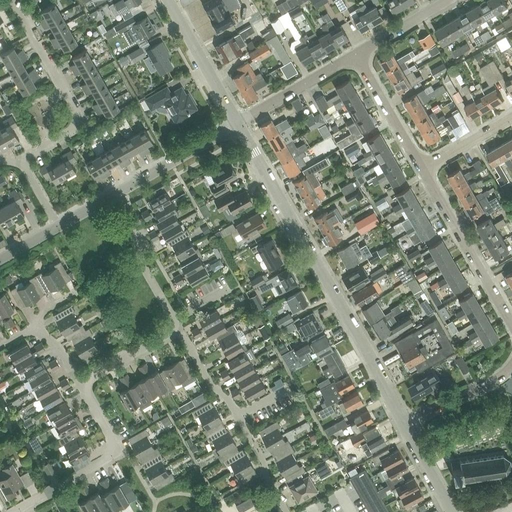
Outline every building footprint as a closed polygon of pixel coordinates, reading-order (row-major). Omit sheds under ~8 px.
[(142,1),(141,0),(119,0),(108,6),(114,17),(121,13),(125,20),(133,15),(129,8),(142,1)] [(217,32),(235,22),(229,11),(239,5),(236,0),(211,0),(203,5),(204,6),(204,9),(205,10),(207,12),(208,13),(209,13),(213,19),(211,20),(213,24),(213,27),(215,30),(217,32)] [(286,0),(281,3),(286,12),(291,9),(286,0)] [(291,0),(286,0),(291,9),(296,7),(291,0)] [(311,0),(316,8),(329,1),(328,0),(311,0)] [(341,0),(334,0),(341,12),(346,8),(341,0)] [(384,0),(392,13),(403,7),(399,0),(384,0)] [(496,13),(488,0),(487,0),(478,6),(486,20),(489,25),(493,22),(490,17),(496,13)] [(488,0),(496,13),(498,16),(502,14),(501,11),(507,7),(503,0),(488,0)] [(0,22),(2,21),(4,23),(10,20),(0,2),(0,22)] [(38,20),(41,24),(60,14),(54,3),(41,11),(44,16),(38,20)] [(281,3),(276,6),(281,15),(286,12),(281,3)] [(360,6),(360,7),(371,26),(382,19),(375,6),(367,11),(364,4),(360,6)] [(302,12),(299,5),(288,11),(292,18),(302,12)] [(486,20),(478,6),(467,12),(475,26),(478,31),(483,28),(479,23),(486,20)] [(371,26),(360,7),(349,13),(360,32),(361,31),(362,33),(367,30),(366,28),(371,26)] [(95,11),(89,14),(93,20),(96,18),(97,14),(95,11)] [(248,21),(261,16),(259,12),(246,17),(248,21)] [(287,12),(282,15),(288,27),(289,28),(294,25),(287,12)] [(475,26),(467,12),(456,19),(464,32),(467,37),(471,34),(469,29),(475,26)] [(49,25),(52,31),(65,23),(60,14),(41,24),(43,29),(49,25)] [(147,17),(136,24),(132,17),(115,27),(119,33),(128,28),(136,42),(155,31),(155,30),(156,29),(156,28),(155,25),(153,24),(152,25),(147,17)] [(263,19),(253,25),(259,36),(261,35),(272,28),(269,22),(266,18),(263,19)] [(279,18),(271,22),(277,33),(285,29),(279,18)] [(511,20),(511,18),(503,23),(506,28),(511,24),(511,20)] [(453,38),(454,38),(455,40),(460,38),(458,36),(464,32),(456,19),(445,25),(453,38)] [(336,28),(331,20),(324,24),(337,45),(348,39),(340,25),(336,28)] [(71,33),(65,23),(52,31),(55,36),(50,39),(52,44),(71,33)] [(506,28),(503,23),(495,27),(498,33),(506,28)] [(325,52),(337,45),(324,24),(321,26),(325,34),(317,39),(325,52)] [(239,34),(238,34),(215,47),(223,61),(241,51),(239,48),(245,45),(241,39),(254,32),(250,25),(237,33),(238,33),(239,34)] [(445,25),(435,31),(444,47),(449,44),(447,42),(453,38),(445,25)] [(112,28),(103,33),(107,39),(116,34),(112,28)] [(481,36),(484,41),(491,37),(488,31),(481,36)] [(76,43),(71,33),(52,44),(54,48),(60,45),(64,50),(76,43)] [(305,35),(302,37),(314,58),(318,56),(319,57),(321,57),(324,55),(325,54),(324,52),(325,52),(317,39),(314,33),(307,38),(305,35)] [(429,34),(419,40),(425,50),(435,44),(429,34)] [(484,41),(481,36),(474,40),(477,45),(484,41)] [(295,51),(303,65),(314,58),(302,37),(298,39),(300,41),(294,45),(294,47),(296,51),(295,51)] [(168,54),(162,43),(147,51),(161,75),(173,68),(166,55),(168,54)] [(266,43),(248,53),(253,62),(271,52),(266,43)] [(459,48),(462,54),(470,49),(466,44),(459,48)] [(435,46),(428,50),(432,57),(439,52),(435,46)] [(0,54),(5,64),(24,54),(22,49),(16,53),(13,47),(0,54)] [(141,47),(129,54),(133,62),(145,56),(146,55),(145,53),(141,47)] [(462,54),(459,48),(452,52),(455,58),(462,54)] [(69,66),(72,70),(90,59),(85,50),(72,57),(75,63),(69,66)] [(385,68),(387,72),(405,61),(412,57),(409,52),(397,60),(393,54),(385,59),(384,57),(378,60),(383,69),(385,68)] [(481,52),(474,55),(477,61),(484,57),(481,52)] [(11,74),(24,67),(21,61),(27,58),(24,54),(5,64),(11,74)] [(126,56),(120,60),(122,65),(128,61),(126,56)] [(96,69),(90,59),(72,70),(74,75),(80,72),(83,77),(96,69)] [(411,72),(417,69),(415,65),(409,68),(405,61),(387,72),(393,82),(411,72)] [(494,61),(489,64),(498,81),(504,78),(494,61)] [(240,90),(262,78),(259,73),(255,76),(247,62),(237,68),(240,73),(233,77),(240,90)] [(435,78),(445,72),(447,68),(444,64),(431,71),(435,78)] [(494,84),(498,81),(489,64),(480,69),(489,86),(483,89),(493,107),(504,101),(494,84)] [(27,72),(24,67),(11,74),(16,84),(35,73),(33,69),(27,72)] [(102,79),(96,69),(83,77),(86,82),(80,86),(83,90),(102,79)] [(415,79),(411,72),(393,82),(391,84),(395,91),(397,89),(399,93),(423,79),(421,75),(415,79)] [(35,73),(16,84),(22,94),(35,87),(32,81),(38,78),(35,73)] [(262,78),(240,90),(247,102),(257,97),(254,91),(265,84),(262,78)] [(107,89),(102,79),(83,90),(85,94),(91,91),(94,96),(107,89)] [(321,112),(333,104),(355,92),(349,80),(335,88),(339,94),(326,102),(322,96),(315,100),(321,112)] [(450,80),(446,83),(449,89),(454,87),(450,80)] [(493,107),(483,89),(480,83),(476,86),(477,89),(471,93),(475,100),(482,113),(493,107)] [(410,112),(423,105),(447,91),(443,85),(427,94),(425,90),(417,94),(404,101),(405,102),(404,103),(404,104),(406,108),(407,108),(408,108),(410,112)] [(482,113),(475,100),(471,93),(466,85),(461,88),(470,103),(465,106),(472,119),(482,113)] [(145,99),(151,110),(155,107),(157,109),(158,111),(165,112),(166,112),(169,111),(176,123),(188,116),(187,114),(196,109),(188,95),(186,96),(181,88),(171,94),(167,87),(145,99)] [(113,99),(107,89),(94,96),(97,102),(91,105),(94,110),(113,99)] [(292,109),(309,97),(304,89),(287,102),(292,109)] [(344,102),(348,110),(361,103),(355,92),(333,104),(335,107),(344,102)] [(459,92),(453,95),(458,104),(464,101),(459,92)] [(94,110),(97,114),(102,111),(105,116),(119,109),(113,99),(94,110)] [(361,103),(348,110),(353,118),(344,123),(346,126),(368,114),(361,103)] [(416,122),(429,115),(423,105),(410,112),(416,122)] [(144,111),(143,111),(146,116),(151,113),(148,108),(144,111)] [(422,133),(435,125),(446,119),(444,115),(438,119),(434,112),(429,115),(416,122),(422,133)] [(454,115),(449,118),(455,128),(465,122),(459,112),(454,115)] [(327,113),(323,115),(327,122),(335,118),(332,114),(329,116),(327,113)] [(314,117),(309,120),(314,128),(324,123),(319,114),(314,117)] [(368,114),(346,126),(348,130),(357,125),(361,133),(374,125),(368,114)] [(0,128),(0,130),(9,145),(19,139),(12,128),(17,125),(12,116),(2,121),(5,126),(0,128)] [(286,119),(280,123),(280,125),(283,129),(289,126),(287,122),(286,119)] [(267,138),(283,129),(280,125),(280,123),(274,126),(271,120),(260,125),(267,138)] [(438,131),(435,125),(422,133),(429,143),(452,130),(449,125),(438,131)] [(283,129),(267,138),(274,151),(285,145),(284,144),(292,140),(287,133),(292,130),(289,126),(283,129)] [(145,129),(134,135),(145,154),(150,151),(147,145),(152,142),(145,129)] [(0,150),(9,145),(0,130),(0,150)] [(362,154),(364,158),(386,145),(380,134),(362,144),(366,152),(362,154)] [(140,157),(145,154),(134,135),(125,141),(132,154),(137,151),(140,157)] [(285,145),(274,151),(281,163),(292,157),(297,154),(303,150),(307,148),(304,143),(296,148),(292,140),(284,144),(285,145)] [(125,141),(115,146),(126,165),(130,162),(127,157),(132,154),(125,141)] [(511,149),(508,142),(497,148),(504,159),(504,160),(511,171),(511,169),(511,161),(509,157),(511,155),(511,149)] [(344,151),(347,157),(359,151),(356,144),(344,151)] [(379,164),(393,156),(386,145),(364,158),(366,161),(374,156),(379,164)] [(115,146),(105,152),(113,165),(118,162),(121,168),(126,165),(115,146)] [(497,148),(487,154),(500,177),(497,179),(501,186),(509,181),(499,163),(504,160),(504,159),(497,148)] [(58,164),(65,177),(75,171),(71,163),(76,160),(75,159),(72,154),(70,151),(60,156),(63,161),(58,164)] [(105,152),(95,157),(106,176),(111,174),(107,168),(113,165),(105,152)] [(377,180),(399,167),(393,156),(379,164),(383,172),(375,176),(377,180)] [(106,176),(95,157),(85,163),(86,165),(91,173),(93,176),(98,173),(102,179),(106,176)] [(292,157),(281,163),(289,175),(299,170),(292,157)] [(479,161),(473,164),(478,173),(484,169),(479,161)] [(65,177),(58,164),(52,167),(49,163),(39,168),(45,178),(50,175),(55,183),(65,177)] [(210,187),(215,197),(228,190),(225,184),(237,177),(230,165),(211,175),(216,184),(210,187)] [(361,166),(353,171),(356,176),(364,172),(361,166)] [(399,167),(377,180),(379,183),(387,178),(392,186),(405,178),(399,167)] [(467,180),(478,173),(476,169),(469,173),(469,172),(464,175),(460,169),(448,176),(454,187),(467,180)] [(300,195),(312,188),(309,183),(311,182),(308,176),(306,177),(305,175),(293,182),(300,195)] [(375,176),(367,181),(369,185),(372,183),(377,180),(375,176)] [(467,180),(454,187),(460,197),(473,190),(484,184),(482,180),(476,183),(475,182),(470,185),(467,180)] [(352,182),(341,188),(344,193),(355,187),(353,183),(352,182)] [(149,201),(154,210),(171,201),(166,191),(172,188),(168,183),(151,192),(154,198),(149,201)] [(312,188),(300,195),(308,208),(320,201),(319,199),(325,196),(319,185),(313,188),(312,188)] [(359,187),(345,196),(348,200),(356,196),(357,199),(363,195),(359,187)] [(394,212),(416,199),(409,188),(396,195),(400,204),(392,208),(394,212)] [(466,208),(479,201),(490,194),(488,191),(488,190),(482,194),(481,193),(476,196),(473,190),(460,197),(459,200),(461,203),(464,203),(466,208)] [(10,202),(4,205),(14,221),(24,215),(17,204),(23,201),(17,191),(7,197),(10,202)] [(230,193),(215,202),(220,211),(229,206),(234,215),(252,204),(245,192),(233,199),(230,193)] [(379,209),(388,204),(385,199),(376,204),(379,209)] [(416,199),(394,212),(396,215),(404,210),(409,218),(422,210),(416,199)] [(479,201),(466,208),(472,218),(490,208),(492,213),(501,208),(496,199),(488,204),(487,203),(482,206),(479,201)] [(154,210),(160,220),(173,212),(177,211),(171,201),(154,210)] [(0,220),(4,227),(14,221),(4,205),(0,207),(0,220)] [(205,205),(199,208),(202,213),(208,210),(205,205)] [(321,232),(336,224),(342,220),(336,209),(327,214),(326,212),(314,219),(321,232)] [(407,234),(428,221),(422,210),(409,218),(413,226),(405,230),(407,234)] [(179,222),(173,212),(160,220),(156,222),(162,232),(179,222)] [(374,212),(369,215),(373,221),(376,226),(380,223),(374,212)] [(244,239),(248,236),(251,240),(260,235),(258,231),(265,227),(258,215),(237,227),(238,228),(235,230),(233,225),(224,230),(227,235),(232,232),(235,237),(241,234),(244,239)] [(376,226),(373,221),(369,215),(360,221),(366,231),(376,226)] [(484,237),(497,229),(506,224),(504,219),(494,225),(491,219),(477,226),(484,237)] [(428,221),(407,234),(409,237),(417,232),(422,240),(435,232),(428,221)] [(167,241),(169,239),(184,231),(179,222),(162,232),(167,241)] [(336,224),(321,232),(329,245),(341,238),(340,236),(342,235),(336,224)] [(207,226),(201,229),(205,235),(210,231),(207,226)] [(187,229),(184,231),(169,239),(172,245),(171,245),(175,252),(191,243),(188,237),(190,235),(187,229)] [(490,248),(504,240),(497,229),(484,237),(490,248)] [(219,231),(213,235),(217,240),(222,237),(219,231)] [(407,234),(402,237),(405,242),(410,239),(409,237),(407,234)] [(261,242),(250,248),(253,253),(258,250),(269,269),(275,265),(282,261),(275,250),(277,249),(272,240),(263,245),(261,242)] [(426,264),(448,251),(441,240),(428,248),(432,256),(424,260),(426,264)] [(504,240),(490,248),(496,259),(510,251),(509,250),(507,247),(504,240)] [(350,245),(337,252),(347,268),(365,258),(355,242),(350,245)] [(180,259),(183,264),(183,265),(198,256),(198,257),(201,255),(198,248),(195,250),(191,243),(175,252),(180,259)] [(417,250),(407,256),(410,261),(420,255),(417,250)] [(376,251),(366,257),(370,264),(380,258),(376,251)] [(441,270),(454,263),(448,251),(426,264),(428,267),(436,262),(441,270)] [(203,266),(198,257),(198,256),(183,265),(183,264),(181,266),(187,276),(203,266)] [(54,265),(56,268),(49,272),(58,288),(65,284),(64,283),(70,280),(70,279),(67,274),(60,262),(54,265)] [(454,263),(441,270),(445,278),(437,282),(439,286),(461,274),(454,263)] [(415,277),(410,269),(407,271),(403,265),(396,269),(405,283),(406,282),(414,278),(415,277)] [(203,266),(187,276),(192,285),(209,276),(203,266)] [(369,281),(362,268),(343,279),(350,292),(369,281)] [(254,278),(265,272),(263,269),(252,275),(254,278)] [(289,269),(271,279),(261,284),(265,291),(274,286),(279,294),(286,291),(297,285),(289,269)] [(384,269),(370,277),(373,282),(387,274),(384,269)] [(51,292),(58,288),(49,272),(42,275),(41,273),(35,276),(45,294),(50,291),(51,292)] [(424,272),(416,276),(419,282),(427,277),(424,272)] [(461,274),(439,286),(441,289),(449,284),(454,293),(467,285),(461,274)] [(9,275),(3,278),(7,285),(13,281),(9,275)] [(39,297),(45,294),(35,276),(29,280),(31,282),(24,286),(33,302),(40,298),(39,297)] [(261,276),(250,282),(254,288),(264,282),(261,276)] [(414,278),(406,282),(410,288),(418,284),(414,278)] [(352,295),(358,306),(369,300),(368,299),(377,294),(373,286),(375,285),(374,283),(371,284),(372,285),(362,290),(352,295)] [(418,284),(410,288),(414,295),(422,290),(418,284)] [(26,306),(33,302),(24,286),(18,290),(16,287),(10,291),(20,308),(26,305),(26,306)] [(301,292),(293,296),(287,300),(294,314),(300,310),(298,308),(307,303),(304,296),(301,292)] [(14,310),(5,293),(0,295),(0,308),(4,316),(14,310)] [(479,304),(474,296),(472,293),(459,301),(464,309),(455,314),(457,316),(479,304)] [(384,303),(381,298),(361,309),(369,322),(383,314),(378,306),(384,303)] [(425,299),(419,303),(427,314),(433,310),(425,299)] [(479,304),(457,316),(459,320),(467,316),(472,324),(485,316),(479,304)] [(57,321),(56,322),(60,328),(76,320),(72,313),(75,312),(71,306),(53,316),(57,321)] [(438,309),(444,320),(450,316),(444,306),(438,309)] [(199,319),(204,329),(221,319),(216,309),(199,319)] [(392,311),(371,324),(380,338),(386,334),(389,340),(396,336),(395,335),(414,323),(410,315),(397,323),(393,316),(395,315),(392,311)] [(289,313),(275,321),(279,327),(293,320),(289,313)] [(299,318),(284,326),(288,333),(297,328),(301,336),(300,337),(302,340),(322,330),(313,313),(300,320),(299,318)] [(257,315),(251,318),(256,327),(262,324),(257,315)] [(470,339),(492,327),(485,316),(472,324),(476,331),(468,336),(470,339)] [(107,319),(100,322),(104,328),(110,324),(107,319)] [(227,329),(227,328),(221,319),(204,329),(210,338),(216,335),(227,329)] [(403,338),(395,343),(399,351),(398,351),(399,352),(408,368),(409,368),(415,365),(419,371),(446,356),(445,355),(454,350),(436,319),(412,333),(403,338)] [(79,326),(76,320),(60,328),(64,336),(65,335),(68,341),(71,339),(85,331),(85,330),(82,325),(79,326)] [(222,347),(238,339),(244,335),(243,333),(243,332),(242,331),(241,331),(241,330),(240,330),(239,330),(238,330),(237,331),(234,324),(227,328),(227,329),(216,335),(219,340),(218,340),(222,347)] [(492,327),(470,339),(472,342),(480,338),(485,346),(498,338),(492,327)] [(89,328),(85,330),(85,331),(71,339),(74,344),(74,345),(78,352),(94,342),(90,336),(92,335),(89,328)] [(244,335),(238,339),(222,347),(226,354),(230,360),(245,351),(245,352),(248,350),(244,344),(245,343),(246,343),(246,342),(247,341),(247,340),(247,339),(246,338),(244,335)] [(307,341),(281,355),(290,372),(309,361),(305,353),(311,350),(313,353),(316,351),(319,356),(332,349),(325,335),(311,342),(312,343),(309,345),(307,341)] [(94,342),(78,352),(82,359),(82,358),(86,364),(103,354),(100,348),(97,349),(94,342)] [(10,353),(15,363),(32,353),(26,343),(10,353)] [(283,344),(277,347),(281,354),(287,350),(283,344)] [(230,360),(227,361),(233,371),(250,361),(255,358),(250,349),(248,350),(245,352),(245,351),(230,360)] [(323,356),(330,367),(323,371),(326,377),(333,373),(334,376),(346,369),(335,350),(323,356)] [(37,363),(37,362),(32,353),(15,363),(21,372),(24,371),(24,370),(37,363)] [(461,356),(455,359),(463,373),(468,370),(461,356)] [(179,362),(178,361),(171,365),(180,381),(186,378),(188,380),(194,377),(184,359),(179,362)] [(24,370),(24,371),(29,379),(46,370),(41,360),(37,362),(37,363),(24,370)] [(255,370),(250,361),(233,371),(238,380),(255,370)] [(173,385),(180,381),(171,365),(164,369),(164,370),(159,373),(167,388),(168,391),(175,388),(173,385)] [(414,399),(431,389),(441,384),(432,369),(426,372),(428,376),(408,388),(414,399)] [(29,379),(35,389),(52,379),(46,370),(29,379)] [(238,380),(243,389),(261,380),(255,370),(238,380)] [(167,388),(159,373),(158,371),(148,376),(158,393),(167,388)] [(148,399),(158,393),(148,376),(139,382),(148,399)] [(324,402),(327,406),(330,404),(343,398),(341,394),(354,387),(349,376),(335,383),(334,382),(320,389),(325,400),(324,401),(324,402)] [(35,389),(40,398),(57,388),(52,379),(35,389)] [(266,389),(261,380),(243,389),(249,399),(266,389)] [(139,382),(129,387),(139,404),(148,399),(139,382)] [(129,409),(139,404),(129,387),(120,392),(129,409)] [(62,398),(57,388),(40,398),(45,408),(62,398)] [(338,405),(343,414),(363,403),(357,391),(341,399),(343,402),(338,405)] [(170,393),(166,395),(171,405),(176,402),(170,393)] [(195,406),(202,402),(198,396),(191,400),(195,406)] [(199,416),(202,423),(218,414),(214,407),(213,407),(210,401),(192,411),(196,418),(199,416)] [(65,403),(46,413),(54,426),(73,415),(69,408),(68,408),(65,403)] [(330,404),(327,406),(324,408),(323,408),(318,411),(321,419),(334,412),(330,404)] [(350,425),(354,433),(366,426),(365,425),(373,421),(368,411),(354,419),(356,422),(350,425)] [(203,431),(207,437),(224,427),(221,421),(222,420),(218,414),(202,423),(206,429),(203,431)] [(54,426),(58,432),(61,438),(76,430),(79,428),(76,422),(77,422),(73,415),(54,426)] [(167,416),(160,420),(164,427),(171,423),(167,416)] [(286,426),(290,434),(311,423),(307,416),(286,426)] [(31,419),(23,424),(25,428),(33,423),(31,419)] [(344,419),(325,429),(328,436),(347,426),(344,419)] [(263,437),(262,437),(266,444),(282,435),(278,428),(280,427),(277,421),(259,431),(263,437)] [(360,431),(350,437),(354,446),(355,446),(360,443),(367,455),(372,452),(386,444),(376,426),(362,434),(360,431)] [(213,441),(217,448),(232,439),(228,432),(224,427),(207,437),(210,443),(213,441)] [(131,444),(135,452),(151,443),(147,436),(150,435),(146,429),(128,439),(131,444)] [(76,430),(61,438),(58,440),(62,446),(64,445),(68,451),(84,442),(80,435),(79,435),(76,430)] [(285,442),(282,435),(266,444),(270,451),(273,456),(291,446),(288,440),(285,442)] [(221,462),(225,460),(238,452),(235,446),(236,445),(232,439),(217,448),(220,454),(217,456),(221,462)] [(88,449),(84,442),(68,451),(65,453),(69,459),(72,465),(79,461),(90,455),(87,450),(88,449)] [(155,449),(151,443),(135,452),(139,459),(139,458),(143,464),(161,454),(157,448),(155,449)] [(276,462),(280,469),(296,460),(292,454),(295,452),(291,446),(273,456),(277,462),(276,462)] [(230,464),(234,471),(250,462),(246,455),(242,449),(238,452),(225,460),(228,466),(230,464)] [(175,461),(188,455),(185,450),(173,457),(175,461)] [(403,459),(398,450),(386,456),(384,452),(373,458),(376,463),(381,460),(386,469),(403,459)] [(164,460),(161,454),(143,464),(145,469),(149,477),(165,468),(161,461),(164,460)] [(504,455),(451,463),(453,478),(462,477),(463,481),(507,475),(511,468),(510,460),(504,455)] [(403,459),(386,469),(391,477),(385,480),(388,486),(399,480),(397,475),(408,469),(403,459)] [(302,465),(299,467),(296,460),(280,469),(284,476),(285,476),(288,482),(306,472),(302,465)] [(83,467),(79,461),(72,465),(76,471),(83,467)] [(254,469),(250,462),(234,471),(238,477),(235,479),(239,485),(257,475),(254,469)] [(326,463),(315,468),(321,479),(331,473),(326,463)] [(6,477),(0,480),(0,487),(7,499),(17,494),(14,488),(23,483),(25,487),(34,482),(29,471),(20,476),(13,464),(3,470),(6,477)] [(171,473),(169,475),(165,468),(149,477),(153,484),(154,484),(157,489),(175,479),(171,473)] [(355,468),(348,471),(351,477),(358,473),(355,468)] [(351,477),(370,511),(389,511),(365,469),(358,473),(351,477)] [(55,475),(49,478),(52,484),(53,484),(58,480),(55,475)] [(317,492),(308,477),(290,487),(298,502),(317,492)] [(401,484),(399,480),(388,486),(391,491),(393,490),(398,499),(418,488),(413,478),(401,484)] [(120,485),(110,491),(120,507),(129,502),(128,500),(120,485)] [(129,502),(136,498),(129,486),(122,490),(128,500),(129,502)] [(418,488),(398,499),(402,507),(401,508),(402,511),(407,511),(414,508),(412,504),(424,497),(418,488)] [(110,491),(101,496),(108,510),(109,511),(111,511),(120,507),(110,491)] [(96,511),(103,511),(108,510),(101,496),(99,492),(89,498),(96,511)] [(250,497),(236,506),(239,511),(242,511),(255,505),(250,497)] [(84,511),(96,511),(89,498),(80,503),(84,511)]
